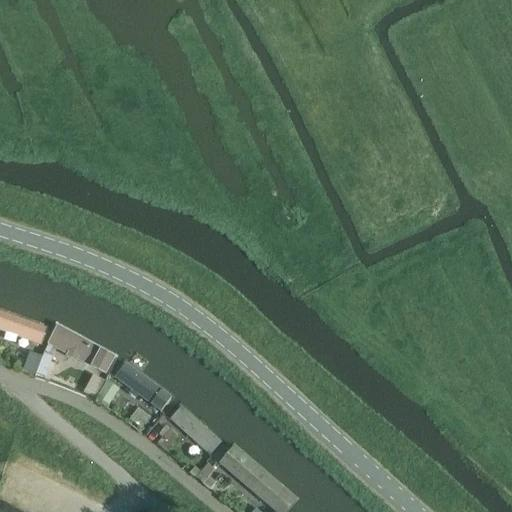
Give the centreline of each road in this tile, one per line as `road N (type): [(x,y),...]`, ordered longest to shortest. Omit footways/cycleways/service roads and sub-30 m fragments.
road 1 (tertiary): [(0,232),(140,283),(200,323),(413,511)]
road 2 (residential): [(224,511),(104,417),(5,376)]
road 3 (residential): [(5,376),(167,511)]
